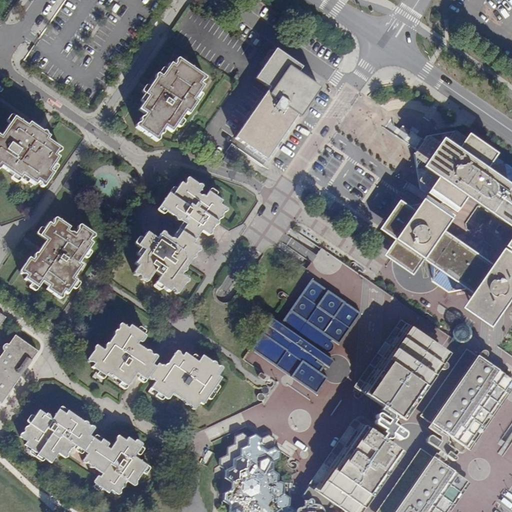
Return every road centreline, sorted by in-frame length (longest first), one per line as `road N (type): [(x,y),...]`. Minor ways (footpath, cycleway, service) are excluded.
road 1 (residential): [(97,126),(276,197)]
road 2 (residential): [(222,0),(352,88)]
road 3 (residential): [(186,0),(97,126)]
road 4 (residential): [(385,44),(511,130)]
road 5 (residential): [(352,88),(276,197)]
